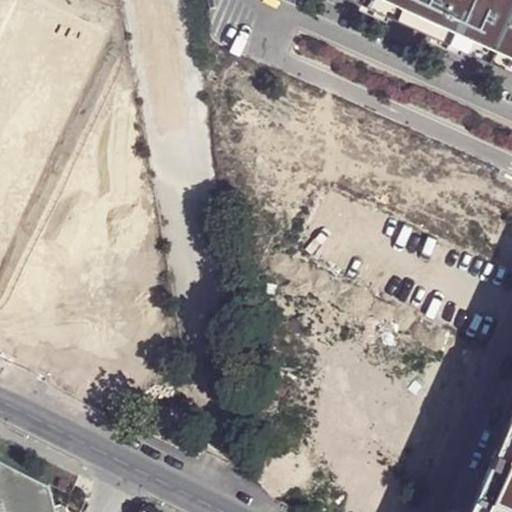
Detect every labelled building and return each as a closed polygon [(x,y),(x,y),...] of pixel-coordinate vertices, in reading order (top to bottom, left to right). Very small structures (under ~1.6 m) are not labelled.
[(0,0),(0,260),(98,29),(33,0),(0,0)] [(511,0),(393,0),(436,19),(466,33),(511,53),(511,0)] [(466,33),(436,19),(433,26),(463,39),(466,33)] [(511,511),(511,414),(511,418),(507,416),(493,448),(496,450),(484,477),(480,476),(468,504),(471,505),(468,511),(511,511)] [(0,511),(53,511),(52,505),(46,484),(0,461),(0,511)]
